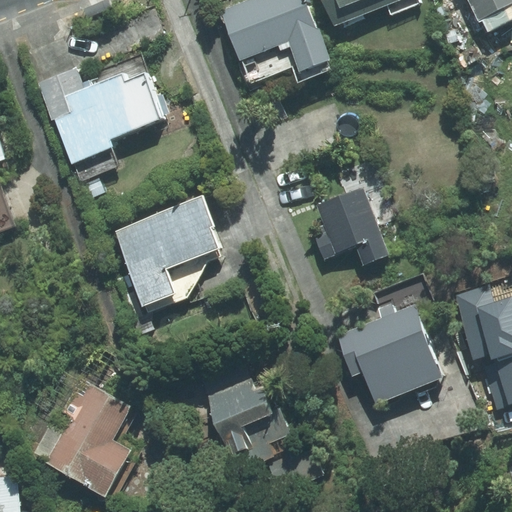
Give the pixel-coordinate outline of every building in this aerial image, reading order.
[(308,0),(244,0),(222,9),(241,56),(289,38),(300,66),(331,54),(320,25),(318,26),(308,0)] [(327,0),(336,23),(396,0),(327,0)] [(490,29),(511,18),(511,0),(471,0),(480,18),(483,16),(490,29)] [(480,53),(473,41),(459,50),(465,61),(480,53)] [(79,71),(42,85),(55,120),(58,120),(74,162),(117,147),(114,139),(166,120),(148,72),(127,79),(125,73),(87,90),(79,71)] [(0,171),(16,165),(11,155),(16,153),(4,122),(0,123),(0,171)] [(91,198),(106,193),(101,179),(86,184),(91,198)] [(389,253),(363,186),(317,203),(327,230),(315,234),(324,258),(356,246),(363,263),(389,253)] [(119,232),(146,303),(178,290),(169,268),(221,248),(212,226),(216,224),(206,198),(119,232)] [(133,285),(129,273),(117,278),(121,289),(133,285)] [(500,410),(511,405),(511,293),(494,300),(489,285),(455,296),(475,358),(481,356),(500,410)] [(445,374),(418,304),(340,334),(355,373),(365,369),(378,401),(445,374)] [(255,384),(244,359),(202,376),(233,455),(254,446),(273,493),(332,470),(321,441),(297,450),(279,404),(271,407),(261,381),(255,384)] [(55,461),(121,497),(147,448),(127,438),(143,406),(100,382),(92,397),(81,391),(69,413),(79,417),(55,461)] [(224,451),(217,433),(195,442),(202,460),(224,451)] [(27,511),(22,473),(0,475),(0,511),(27,511)]
